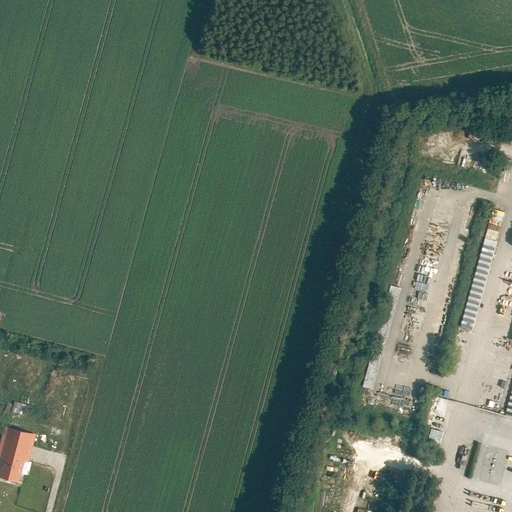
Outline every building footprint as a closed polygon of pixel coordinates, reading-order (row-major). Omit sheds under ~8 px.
[(500,231),(489,227),(461,325),(472,328),(500,231)] [(385,285),(363,387),(373,389),(395,287),(385,285)] [(499,367),(496,379),(507,382),(509,370),(499,367)] [(21,414),(24,404),(13,401),(10,411),(21,414)] [(34,434),(6,427),(0,449),(0,455),(2,456),(0,462),(0,474),(18,479),(23,458),(28,459),(34,434)] [(439,441),(442,432),(430,428),(427,437),(439,441)]
